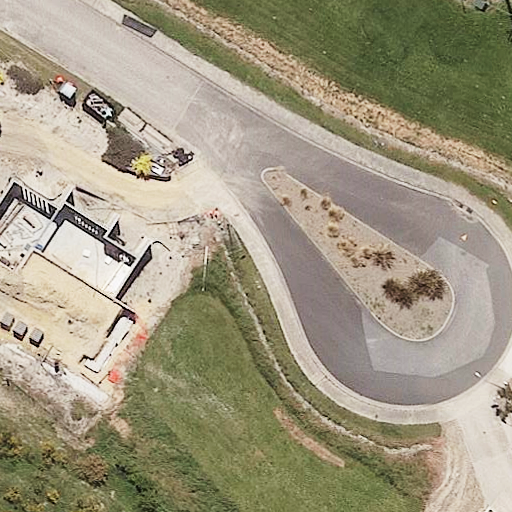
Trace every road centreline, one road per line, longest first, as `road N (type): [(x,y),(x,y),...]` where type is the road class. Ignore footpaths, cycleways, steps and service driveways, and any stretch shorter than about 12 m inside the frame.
road 1 (residential): [(209,103),(425,194),(463,238),(467,308),(441,349),(389,361),(323,322),(296,269)]
road 2 (residential): [(45,0),(209,103)]
road 3 (residential): [(296,269),(209,103)]
